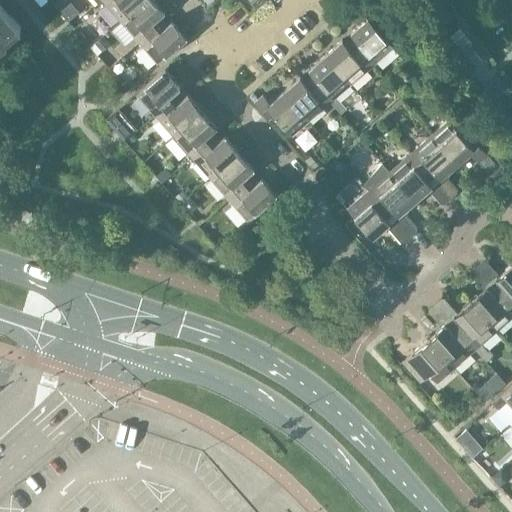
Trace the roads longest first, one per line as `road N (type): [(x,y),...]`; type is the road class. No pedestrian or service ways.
road 1 (secondary): [(430,511),(376,443),(292,369),(216,331),(0,260)]
road 2 (secondary): [(0,318),(154,362),(266,413),(380,511)]
road 3 (residential): [(400,304),(213,87),(236,66)]
road 4 (residential): [(511,211),(400,304)]
